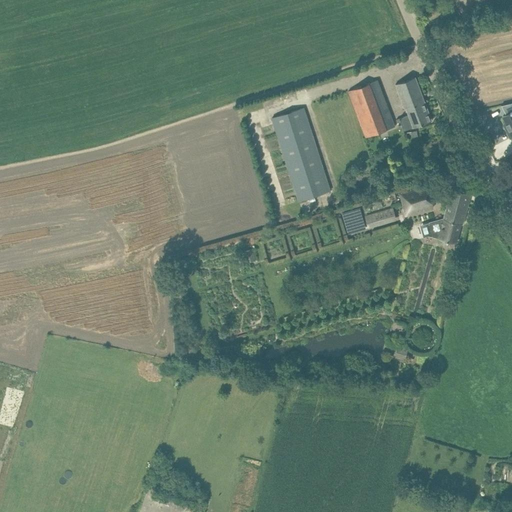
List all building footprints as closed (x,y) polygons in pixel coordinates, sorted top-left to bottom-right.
[(400,130),(403,129),(404,130),(413,127),(432,121),(416,77),(395,84),(405,109),(406,108),(409,115),(396,119),(397,123),(400,121),(402,124),(398,126),(400,130)] [(366,137),(395,126),(377,80),(348,91),(366,137)] [(330,190),(307,117),(304,108),(272,118),(299,201),(330,190)] [(511,112),(503,117),(509,130),(507,131),(510,138),(511,136),(511,112)] [(431,183),(422,186),(399,192),(405,214),(431,207),(430,201),(435,199),(431,183)] [(452,188),(449,198),(445,214),(442,213),(442,215),(444,216),(443,218),(428,222),(432,236),(439,238),(456,243),(461,224),(462,224),(469,203),(471,193),(452,188)] [(397,220),(393,208),(368,215),(372,227),(397,220)] [(252,248),(246,250),(250,262),(256,260),(252,248)]
